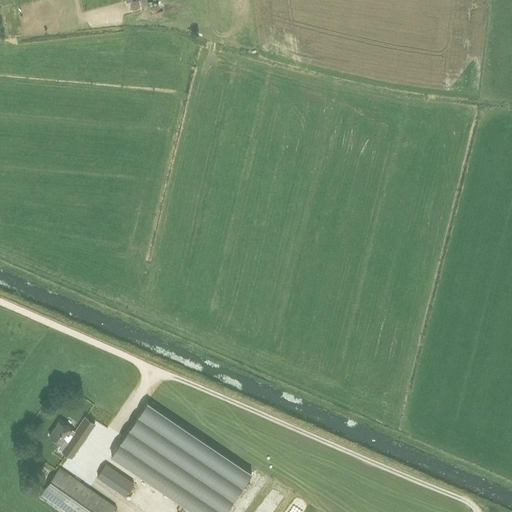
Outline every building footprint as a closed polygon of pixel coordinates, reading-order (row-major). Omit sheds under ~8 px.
[(111,455),(195,511),(224,511),(251,472),(147,402),(111,455)] [(65,452),(71,456),(94,423),(84,416),(75,430),(59,420),(49,435),(61,443),(62,442),(69,447),(65,452)] [(104,480),(113,468),(106,463),(97,475),(104,480)] [(41,493),(68,511),(110,511),(115,506),(59,467),(41,493)] [(126,478),(113,468),(104,480),(118,490),(126,478)] [(248,493),(264,476),(257,470),(241,487),(248,493)] [(126,478),(118,490),(125,495),(133,482),(126,478)]
